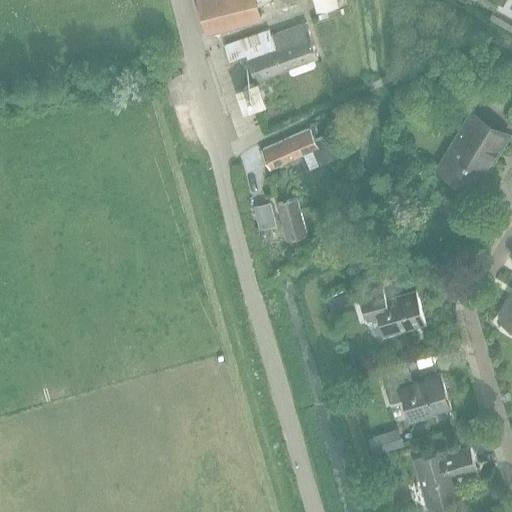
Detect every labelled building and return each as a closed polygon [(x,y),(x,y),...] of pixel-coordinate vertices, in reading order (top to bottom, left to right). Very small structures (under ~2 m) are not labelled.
[(196,0),(205,30),(261,15),(256,0),(285,0),(315,0),(317,8),(338,2),(337,0),(196,0)] [(305,21),(270,34),(268,29),(223,45),(229,60),(246,54),(254,78),(317,55),(305,21)] [(254,84),(251,84),(248,85),(245,87),(244,89),(243,92),(243,95),(243,98),(245,101),(248,103),(251,104),(255,104),(258,102),(261,100),(262,97),(263,94),(262,90),(260,87),(258,85),(254,84)] [(508,135),(470,112),(437,166),(475,189),(508,135)] [(312,125),(260,149),(268,167),(311,148),(318,164),(336,156),(326,135),(315,140),(312,133),(315,131),(312,125)] [(294,197),(275,203),(285,238),(289,237),(303,233),(305,232),(294,197)] [(270,201),(252,206),(257,226),(275,222),(270,201)] [(303,233),(289,237),(291,245),(305,240),(303,233)] [(359,293),(366,318),(378,314),(383,332),(424,320),(415,290),(386,299),(382,287),(359,293)] [(351,290),(329,296),(334,312),(356,306),(351,290)] [(511,296),(498,318),(511,326),(511,296)] [(384,379),(391,402),(403,398),(409,417),(449,405),(440,375),(413,383),(410,371),(384,379)] [(388,430),(367,436),(372,452),(393,446),(388,430)] [(445,447),(415,456),(429,505),(460,496),(453,473),(476,466),(470,446),(447,452),(445,447)]
